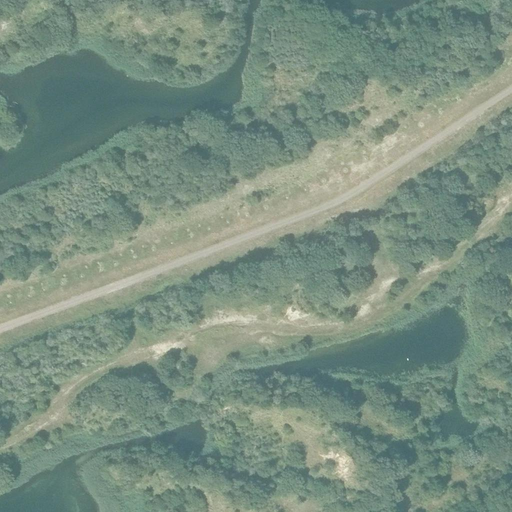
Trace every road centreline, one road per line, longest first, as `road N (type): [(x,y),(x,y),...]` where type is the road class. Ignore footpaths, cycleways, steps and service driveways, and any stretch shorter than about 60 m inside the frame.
road 1 (track): [(0,445),(83,383),(143,355),(244,326),(350,327),(388,311),(511,204)]
road 2 (track): [(0,328),(342,199),(511,89)]
